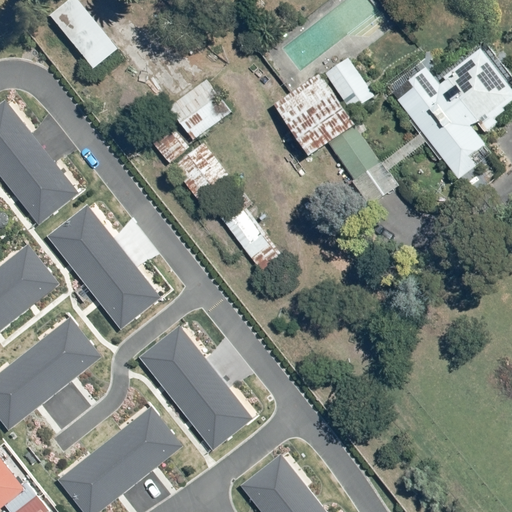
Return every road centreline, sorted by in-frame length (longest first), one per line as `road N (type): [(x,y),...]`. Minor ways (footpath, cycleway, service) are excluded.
road 1 (residential): [(0,77),(22,76),(41,89),(299,411)]
road 2 (residential): [(299,411),(374,511)]
